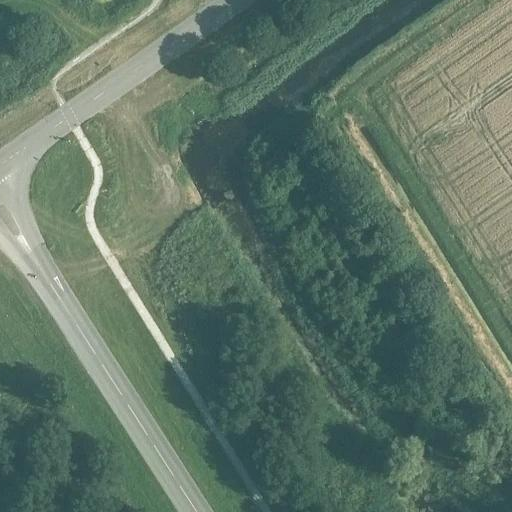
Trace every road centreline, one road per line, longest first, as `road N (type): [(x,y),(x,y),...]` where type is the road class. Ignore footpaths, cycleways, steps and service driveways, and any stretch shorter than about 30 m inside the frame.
road 1 (tertiary): [(195,511),(0,206)]
road 2 (unclassified): [(0,168),(238,0)]
